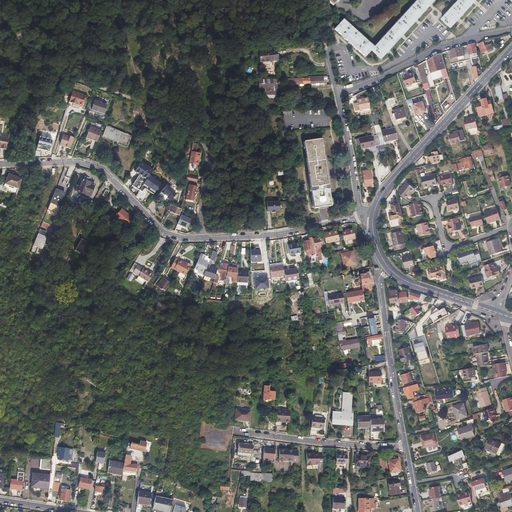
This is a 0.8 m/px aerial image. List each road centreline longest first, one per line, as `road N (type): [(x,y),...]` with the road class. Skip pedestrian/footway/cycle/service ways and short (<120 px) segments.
road 1 (residential): [(358,217),(339,94),(445,45),(511,29)]
road 2 (residential): [(204,237),(202,139),(169,112),(72,78)]
road 3 (residential): [(204,237),(164,232),(92,165),(0,163)]
road 4 (tertiary): [(372,219),(390,182),(511,49)]
road 5 (residential): [(404,448),(379,287),(391,270)]
road 6 (residential): [(404,448),(240,432)]
road 7 (residential): [(358,217),(278,234),(204,237)]
